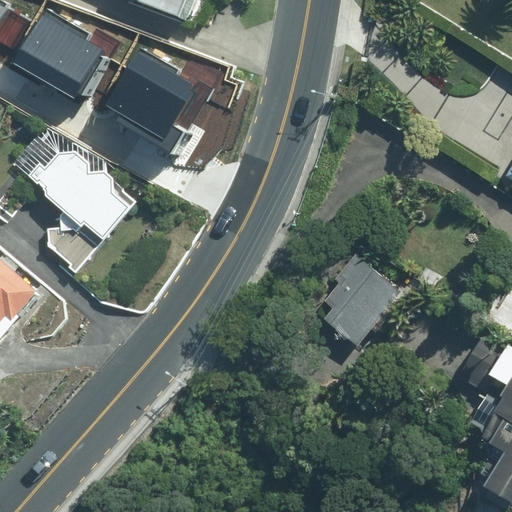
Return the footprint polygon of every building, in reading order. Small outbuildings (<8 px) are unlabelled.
[(136,0),(196,22),(204,0),(136,0)] [(57,55),(73,18),(49,7),(33,44),(57,55)] [(180,129),(192,97),(172,89),(181,66),(96,34),(94,40),(85,37),(79,54),(85,56),(74,87),(122,105),(118,115),(141,124),(144,115),(180,129)] [(44,163),(33,176),(50,189),(52,197),(68,210),(64,218),(55,218),(55,228),(51,229),(52,247),(75,266),(73,268),(81,274),(109,240),(111,241),(138,208),(137,207),(141,202),(127,192),(127,189),(120,183),(119,178),(110,171),(95,172),(94,163),(79,151),(62,153),(49,168),(44,163)] [(338,308),(330,319),(365,347),(409,293),(360,253),(335,284),(341,288),(330,301),(338,308)] [(44,292),(0,255),(0,331),(13,316),(19,321),(44,292)] [(511,348),(509,353),(485,338),(462,377),(493,396),(490,401),(504,410),(488,436),(511,450),(511,454),(493,487),(511,498),(511,348)]
